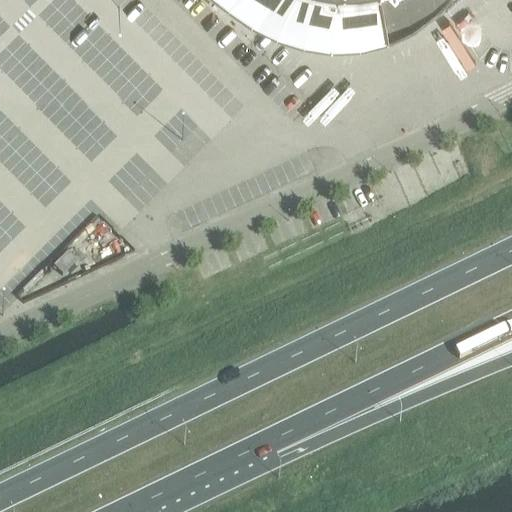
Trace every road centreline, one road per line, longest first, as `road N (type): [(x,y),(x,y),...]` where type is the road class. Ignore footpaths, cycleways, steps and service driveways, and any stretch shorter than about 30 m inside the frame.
road 1 (trunk): [(511,250),(0,497)]
road 2 (trunk): [(253,449),(511,324)]
road 3 (trunk): [(253,449),(511,359)]
road 4 (trunk): [(125,511),(253,449)]
